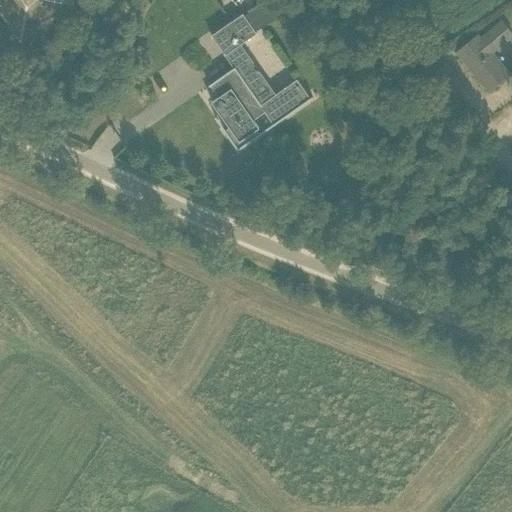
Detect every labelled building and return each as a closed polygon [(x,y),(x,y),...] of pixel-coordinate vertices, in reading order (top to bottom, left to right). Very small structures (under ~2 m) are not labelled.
[(0,0),(0,9),(20,38),(63,8),(58,0),(0,0)] [(224,55),(256,33),(242,13),(210,35),(224,55)] [(491,52),(511,35),(511,34),(501,21),(479,38),(477,35),(456,52),(488,91),(509,74),(491,52)] [(436,83),(451,70),(438,54),(422,65),(436,83)] [(261,104),(234,67),(208,85),(217,97),(211,101),(228,126),(223,130),(237,150),(262,133),(261,131),(258,134),(255,130),(258,128),(253,120),(264,112),(273,125),(312,98),(311,96),(309,98),(296,79),(261,104)]
